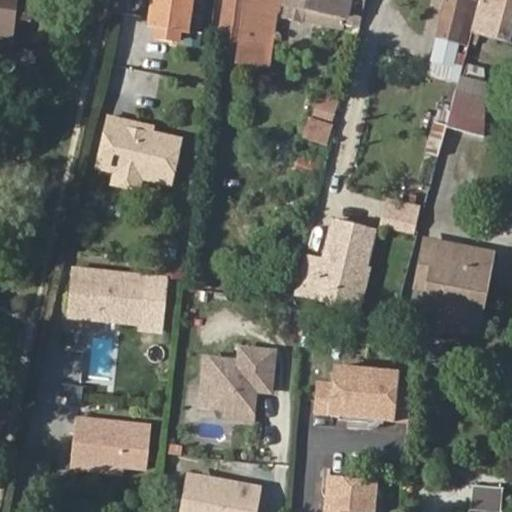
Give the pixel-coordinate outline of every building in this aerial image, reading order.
[(0,0),(0,48),(20,51),(25,16),(44,19),(46,0),(0,0)] [(152,0),(150,24),(155,25),(182,27),(188,28),(191,0),(152,0)] [(225,0),(222,36),(257,39),(272,41),(276,0),(225,0)] [(306,9),(362,22),(367,0),(285,0),(282,15),(304,20),(306,9)] [(475,2),(467,0),(447,0),(437,44),(457,49),(460,40),(465,41),(475,2)] [(511,0),(480,0),(472,34),(508,42),(511,24),(511,0)] [(304,20),(359,34),(362,22),(306,9),(304,20)] [(154,36),(180,39),(182,27),(155,25),(154,36)] [(252,61),(270,63),(272,41),(257,39),(222,36),(219,58),(252,61)] [(389,42),(369,38),(364,60),(384,64),(389,42)] [(488,90),(464,83),(452,124),(477,132),(488,90)] [(304,135),(327,143),(343,97),(321,89),(304,135)] [(124,117),(108,114),(96,165),(114,169),(141,175),(170,181),(180,135),(150,129),(123,123),(124,117)] [(150,129),(151,122),(124,117),(123,123),(150,129)] [(427,153),(437,156),(446,123),(435,120),(427,153)] [(477,132),(452,124),(446,123),(437,156),(437,157),(468,166),(477,132)] [(111,181),(138,186),(141,175),(114,169),(111,181)] [(417,231),(423,203),(388,195),(381,223),(417,231)] [(304,253),(294,294),(317,300),(320,290),(359,298),(374,232),(331,222),(325,257),(304,253)] [(425,240),(417,287),(428,290),(437,242),(425,240)] [(428,290),(422,321),(470,330),(484,251),(437,242),(428,290)] [(480,333),(495,253),(484,251),(470,330),(480,333)] [(143,318),(148,278),(78,270),(73,309),(143,318)] [(317,300),(356,309),(359,298),(320,290),(317,300)] [(143,325),(143,318),(73,309),(72,316),(143,325)] [(245,363),(211,360),(207,407),(231,409),(230,419),(258,421),(261,384),(277,386),(279,353),(246,350),(245,363)] [(395,416),(409,417),(412,380),(399,379),(399,371),(333,365),(332,382),(317,381),(315,409),(329,409),(329,413),(340,414),(340,411),(362,412),(384,414),(383,418),(394,419),(395,416)] [(82,386),(69,385),(68,396),(81,398),(82,386)] [(340,414),(340,417),(362,419),(362,412),(340,411),(340,414)] [(383,418),(384,414),(362,412),(362,419),(383,421),(383,418)] [(156,427),(82,418),(79,452),(100,455),(98,472),(127,476),(129,468),(151,470),(156,427)] [(79,452),(77,470),(98,472),(100,455),(79,452)] [(414,471),(416,455),(405,454),(404,469),(414,471)] [(327,511),(364,511),(365,511),(373,511),(376,478),(331,474),(329,495),(326,495),(325,507),(328,507),(327,511)] [(262,511),(265,494),(198,482),(192,511),(262,511)] [(499,511),(501,487),(473,485),(470,511),(499,511)]
